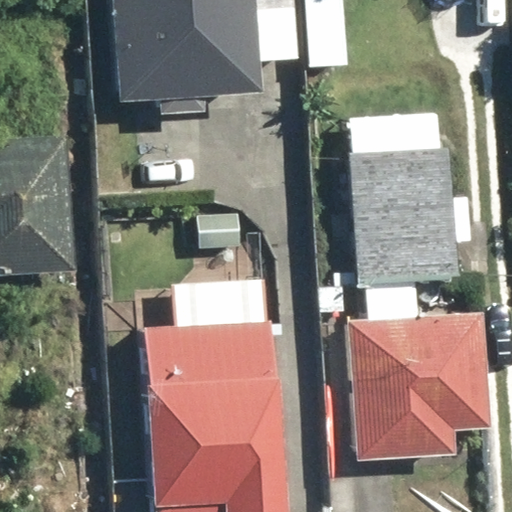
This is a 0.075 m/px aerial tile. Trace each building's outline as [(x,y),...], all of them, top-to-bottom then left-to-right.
[(300,52),(298,0),(113,0),(118,95),(263,88),(261,54),(300,52)] [(442,108),(349,111),(355,278),(370,278),(372,311),(350,312),(355,454),(457,451),(456,423),(491,422),(487,308),(418,310),(417,274),(457,273),(456,234),(473,234),(471,194),(454,195),(452,142),(443,142),(442,108)] [(72,131),(0,133),(0,269),(78,266),(72,131)] [(248,207),(198,207),(198,247),(248,247),(248,207)] [(269,274),(170,279),(172,315),(147,317),(157,511),(268,511),(290,511),(280,318),(271,318),(269,274)]
